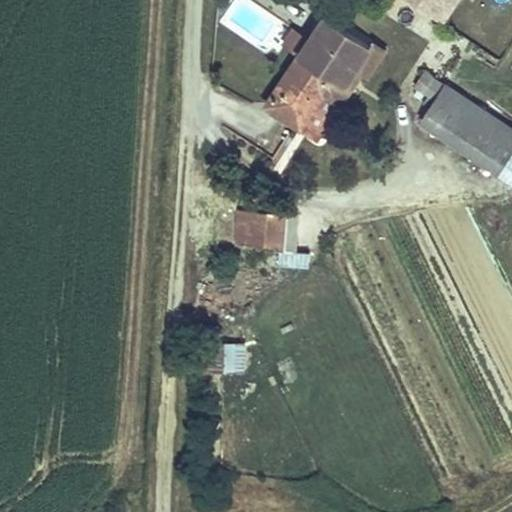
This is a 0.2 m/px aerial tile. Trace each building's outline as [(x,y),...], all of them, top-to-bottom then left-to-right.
[(410,0),(444,22),(458,0),(410,0)] [(330,27),(272,117),(305,139),(326,106),(338,113),(360,80),(375,56),(330,27)] [(325,151),(367,84),(360,80),(338,113),(326,106),(305,139),(325,151)] [(427,134),(504,183),(511,170),(511,134),(435,83),(425,98),(444,110),(427,134)] [(237,254),(245,254),(247,223),(239,222),(237,254)] [(247,223),(245,254),(267,255),(269,224),(247,223)] [(310,266),(311,249),(280,248),(279,265),(310,266)] [(225,340),(224,369),(246,370),(248,340),(225,340)]
